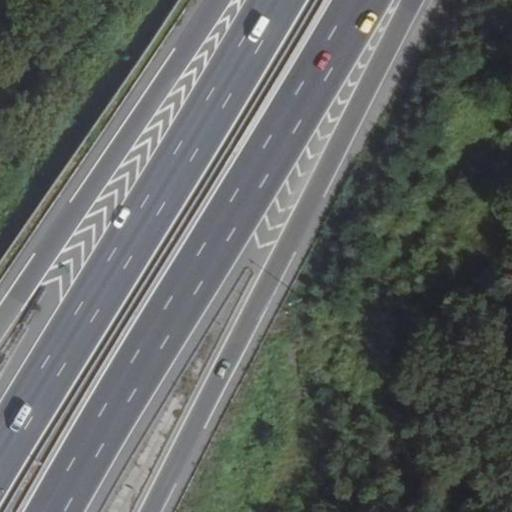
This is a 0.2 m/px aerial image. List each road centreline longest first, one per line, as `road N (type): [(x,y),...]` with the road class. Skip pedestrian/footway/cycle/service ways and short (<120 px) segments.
road 1 (trunk): [(46,511),(356,0)]
road 2 (trunk): [(154,511),(414,0)]
road 3 (trunk): [(277,0),(0,467)]
road 4 (trunk): [(210,0),(0,288)]
